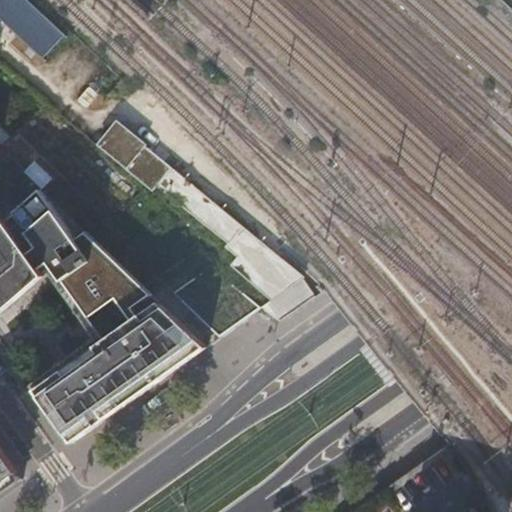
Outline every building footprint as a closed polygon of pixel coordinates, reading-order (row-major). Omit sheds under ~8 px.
[(0,0),(0,16),(47,56),(68,31),(30,0),(0,0)] [(117,161),(142,182),(159,162),(134,141),(117,161)] [(263,308),(281,321),(298,310),(316,297),(303,279),(305,277),(172,169),(157,187),(228,243),(226,247),(239,257),(232,265),(274,300),(263,308)] [(64,371),(36,391),(73,443),(105,421),(161,381),(209,347),(87,232),(77,240),(40,188),(0,226),(0,309),(44,271),(40,265),(48,259),(106,341),(97,347),(101,353),(68,376),(64,371)] [(97,347),(64,371),(68,376),(101,353),(97,347)] [(0,495),(24,478),(0,444),(0,495)]
